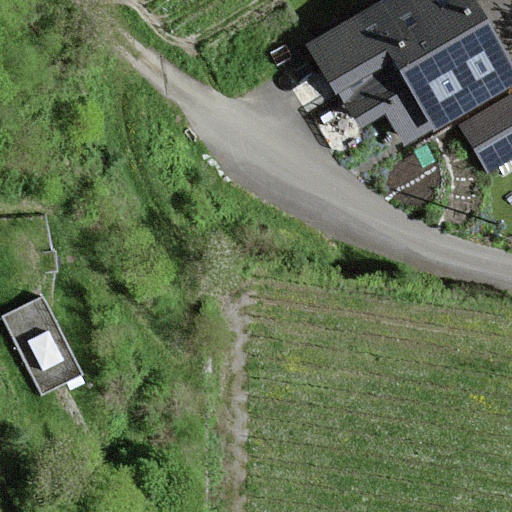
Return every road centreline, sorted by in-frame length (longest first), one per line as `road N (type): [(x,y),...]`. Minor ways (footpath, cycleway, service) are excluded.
road 1 (residential): [(511,265),(451,250),(323,185)]
road 2 (unknown): [(323,185),(154,69)]
road 3 (track): [(233,382),(230,511)]
